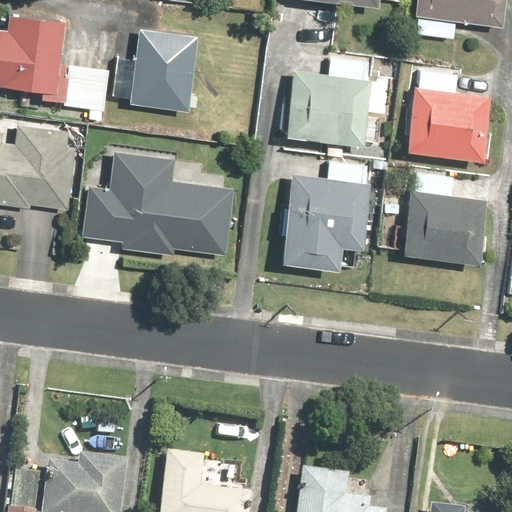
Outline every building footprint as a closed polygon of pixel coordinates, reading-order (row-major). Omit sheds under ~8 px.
[(445,37),(447,25),(487,30),(490,0),(403,0),(401,19),(409,20),(408,32),(445,37)] [(0,88),(29,91),(28,102),(98,108),(101,68),(47,63),(51,21),(0,16),(0,88)] [(193,38),(129,27),(116,104),(179,116),(193,38)] [(319,73),(282,69),(273,134),(353,144),(364,61),(321,56),(319,73)] [(485,96),(449,91),(452,72),(414,67),(412,87),(403,86),(394,154),(476,165),(485,96)] [(9,126),(8,139),(0,138),(0,204),(61,209),(66,130),(9,126)] [(73,236),(112,241),(111,248),(162,254),(163,247),(215,253),(223,188),(164,181),(167,156),(105,148),(101,184),(80,181),(73,236)] [(324,247),(350,251),(364,165),(321,159),(319,175),(281,169),(265,264),(320,273),(324,247)] [(447,176),(409,171),(407,188),(401,187),(390,257),(470,268),(480,198),(444,193),(447,176)] [(253,511),(256,490),(205,485),(208,455),(167,451),(160,511),(253,511)] [(131,511),(137,460),(85,454),(84,462),(51,458),(45,511),(131,511)] [(353,486),(354,471),(306,465),(299,511),(388,511),(389,509),(372,507),(375,489),(353,486)] [(469,511),(471,506),(433,502),(431,511),(499,511),(500,510),(488,509),(487,511),(469,511)] [(40,511),(41,507),(10,503),(9,511),(40,511)]
